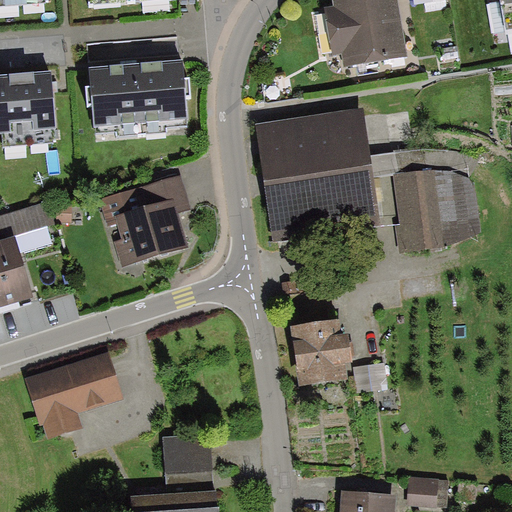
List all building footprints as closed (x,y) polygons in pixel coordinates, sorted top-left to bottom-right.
[(407,61),(398,0),(331,0),(334,11),(326,12),(332,58),(343,56),(345,70),(407,61)] [(511,0),(500,0),(507,36),(511,35),(511,0)] [(182,65),(92,71),(96,132),(189,126),(182,65)] [(51,76),(0,80),(0,138),(56,134),(51,76)] [(363,112),(254,129),(270,236),(380,220),(363,112)] [(474,180),(448,172),(393,178),(400,256),(442,252),(479,230),(474,180)] [(100,200),(122,271),(187,250),(176,216),(191,211),(179,175),(100,200)] [(47,205),(0,218),(0,242),(53,228),(47,205)] [(14,241),(0,245),(0,311),(33,301),(14,241)] [(338,328),(294,333),(300,389),(347,384),(345,369),(354,368),(351,340),(340,342),(338,328)] [(109,354),(25,381),(40,426),(44,425),(50,442),(86,430),(81,416),(124,402),(109,354)] [(386,365),(355,369),(358,395),(389,391),(386,365)] [(132,511),(219,511),(219,496),(210,496),(207,440),(166,443),(168,497),(131,499),(132,511)] [(405,484),(405,506),(440,505),(440,483),(405,484)] [(396,511),(397,499),(343,497),(342,511),(396,511)]
